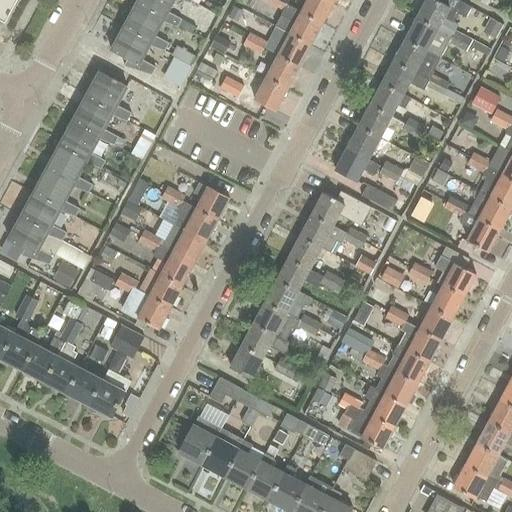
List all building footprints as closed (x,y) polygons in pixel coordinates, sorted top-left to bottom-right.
[(0,0),(0,18),(8,22),(19,0),(0,0)] [(140,0),(138,3),(166,18),(163,22),(178,27),(182,20),(168,12),(175,0),(140,0)] [(279,0),(276,7),(284,11),(282,16),(296,23),(290,34),(311,45),(323,23),(301,13),(287,6),(290,0),(279,0)] [(323,23),(334,2),(330,0),(305,0),(307,1),(301,13),(323,23)] [(459,27),(454,24),(459,15),(467,19),(472,9),(455,0),(449,0),(446,6),(435,0),(426,0),(417,19),(453,38),(456,32),(459,27)] [(138,3),(125,28),(152,42),(149,47),(165,54),(170,46),(155,38),(163,22),(166,18),(138,3)] [(235,7),(229,18),(238,23),(244,12),(235,7)] [(449,45),(453,38),(417,19),(405,41),(441,60),(449,45)] [(490,19),(483,33),(496,39),(503,26),(490,19)] [(182,20),(178,27),(192,35),(196,28),(182,20)] [(125,28),(112,51),(129,61),(125,68),(152,77),(156,70),(142,62),(149,47),(152,42),(125,28)] [(457,49),(457,47),(463,36),(456,32),(453,38),(449,45),(457,49)] [(217,34),(210,47),(224,55),(231,42),(217,34)] [(252,49),(258,39),(249,34),(243,45),(252,49)] [(299,67),(311,45),(290,34),(278,56),(299,67)] [(463,36),(457,47),(457,49),(466,54),(465,56),(483,66),(487,58),(470,49),(471,47),(469,46),(472,41),(463,36)] [(258,39),(252,49),(261,54),(267,44),(258,39)] [(430,81),(433,76),(441,60),(405,41),(393,62),(430,81)] [(176,59),(193,68),(198,58),(179,47),(173,57),(176,59)] [(501,47),(495,59),(504,63),(510,51),(501,47)] [(287,89),(299,67),(278,56),(266,78),(287,89)] [(426,88),(430,81),(393,62),(382,84),(404,96),(411,84),(425,91),(426,88)] [(115,112),(112,117),(127,124),(135,127),(138,121),(131,118),(132,116),(117,108),(127,88),(100,73),(88,97),(115,112)] [(254,100),(266,78),(257,73),(252,82),(247,79),(243,87),(237,98),(232,107),(259,121),(266,107),(254,100)] [(435,93),(442,81),(433,76),(430,81),(426,88),(435,93)] [(229,93),(235,83),(228,78),(222,89),(229,93)] [(275,112),(287,89),(266,78),(254,100),(275,112)] [(461,106),(464,99),(447,90),(450,85),(442,81),(435,93),(461,106)] [(235,83),(229,93),(237,98),(243,87),(235,83)] [(405,109),(411,99),(404,96),(382,84),(370,106),(404,125),(405,124),(393,118),(400,106),(405,109)] [(482,88),(473,105),(493,116),(502,99),(482,88)] [(88,97),(74,121),(102,136),(99,141),(115,147),(119,140),(104,132),(112,117),(115,112),(88,97)] [(399,135),(404,125),(370,106),(358,127),(381,140),(387,129),(399,135)] [(499,127),(506,115),(497,110),(490,122),(499,127)] [(511,125),(511,124),(511,118),(506,115),(499,127),(508,132),(506,136),(500,147),(511,152),(511,125)] [(410,136),(417,124),(407,119),(404,125),(401,131),(410,136)] [(74,121),(62,145),(89,160),(86,165),(102,171),(106,164),(91,156),(99,141),(102,136),(74,121)] [(417,124),(410,136),(419,141),(423,135),(426,129),(417,124)] [(370,162),(381,140),(358,127),(346,149),(381,168),(370,162)] [(145,130),(132,155),(143,160),(156,136),(154,136),(145,130)] [(78,180),(86,165),(89,160),(62,145),(49,169),(76,184),(73,189),(88,195),(92,187),(78,180)] [(511,182),(511,152),(500,147),(488,169),(487,169),(511,182)] [(376,177),(381,168),(346,149),(334,171),(358,184),(365,171),(376,177)] [(408,176),(423,184),(436,162),(421,153),(408,176)] [(475,171),(481,160),(482,159),(473,154),(466,166),(475,171)] [(445,159),(440,169),(448,173),(453,163),(445,159)] [(487,169),(490,164),(482,159),(481,160),(475,171),(484,175),(482,181),(486,183),(480,193),(511,209),(511,207),(511,182),(487,169)] [(388,179),(388,178),(394,168),(386,164),(380,175),(388,179)] [(394,168),(388,178),(396,182),(397,180),(403,183),(405,179),(400,177),(402,172),(394,168)] [(65,204),(73,189),(76,184),(49,169),(36,193),(64,208),(61,213),(75,219),(84,224),(88,217),(79,212),(65,204)] [(436,169),(431,180),(443,186),(449,176),(436,169)] [(138,206),(149,184),(140,180),(137,185),(129,202),(138,206)] [(197,209),(217,220),(229,199),(208,188),(207,189),(200,185),(195,194),(202,198),(197,209)] [(368,185),(362,196),(400,217),(406,206),(368,185)] [(170,205),(171,204),(177,192),(169,188),(162,200),(170,205)] [(205,243),(206,241),(217,220),(197,209),(184,202),(187,197),(177,192),(171,204),(170,205),(179,209),(176,214),(180,216),(174,227),(205,243)] [(36,193),(23,216),(51,231),(48,236),(59,241),(63,243),(67,236),(53,228),(61,213),(64,208),(36,193)] [(311,215),(334,227),(340,216),(362,227),(372,209),(341,193),(336,202),(323,194),(311,215)] [(499,231),(511,209),(480,193),(469,215),(464,212),(499,231)] [(452,214),(458,203),(449,197),(442,209),(452,214)] [(464,212),(467,207),(458,203),(452,214),(462,220),(460,224),(473,230),(466,243),(472,246),(473,246),(476,248),(487,254),(499,231),(464,212)] [(129,204),(124,215),(138,222),(143,211),(129,204)] [(348,235),(334,227),(311,215),(299,237),(320,248),(332,255),(338,243),(342,245),(344,242),(352,246),(359,233),(351,229),(348,235)] [(23,216),(9,243),(26,252),(23,258),(50,267),(55,260),(53,259),(40,251),(45,241),(48,236),(51,231),(23,216)] [(117,224),(111,235),(126,243),(132,232),(117,224)] [(160,247),(159,247),(193,265),(205,243),(174,227),(163,248),(160,247)] [(147,248),(154,236),(145,231),(139,243),(147,248)] [(362,251),(365,245),(368,239),(359,233),(352,246),(362,251)] [(45,241),(40,251),(53,259),(54,257),(82,272),(90,258),(63,243),(59,241),(48,236),(45,241)] [(159,247),(160,247),(163,240),(154,236),(147,248),(155,252),(153,257),(167,265),(161,275),(182,286),(193,265),(159,247)] [(309,270),(320,248),(299,237),(287,259),(309,270)] [(462,240),(458,248),(471,256),(476,248),(473,246),(472,246),(466,243),(462,240)] [(106,247),(100,259),(111,265),(118,253),(106,247)] [(437,284),(443,287),(464,298),(475,276),(465,270),(470,261),(446,248),(435,269),(442,273),(437,284)] [(362,257),(357,267),(372,275),(377,264),(362,257)] [(324,278),(309,270),(287,259),(276,280),(300,293),(305,282),(319,289),(321,285),(328,289),(335,277),(327,273),(324,278)] [(63,263),(54,279),(70,288),(79,272),(63,263)] [(417,280),(423,269),(414,264),(408,275),(417,280)] [(407,278),(389,268),(382,281),(400,291),(407,278)] [(423,269),(417,280),(425,284),(431,273),(423,269)] [(182,286),(161,275),(150,270),(139,292),(150,297),(170,308),(182,286)] [(97,272),(91,282),(109,292),(115,281),(97,272)] [(124,291),(130,280),(121,275),(115,286),(124,291)] [(339,294),(342,288),(345,282),(335,277),(328,289),(339,294)] [(351,277),(345,287),(354,292),(359,282),(351,277)] [(130,280),(124,291),(133,296),(139,285),(130,280)] [(297,319),(303,308),(310,306),(313,300),(300,293),(276,280),(264,302),(288,315),(297,319)] [(0,304),(3,306),(11,289),(0,283),(0,304)] [(452,319),(464,298),(443,287),(432,309),(452,319)] [(21,308),(33,314),(38,303),(27,297),(21,308)] [(158,330),(170,308),(150,297),(138,319),(158,330)] [(297,319),(288,315),(264,302),(252,324),(287,342),(293,330),(299,328),(305,332),(312,320),(304,316),(302,322),(297,319)] [(374,308),(366,303),(362,310),(370,314),(374,308)] [(27,324),(33,314),(21,308),(16,318),(27,324)] [(394,323),(400,313),(390,308),(385,319),(394,323)] [(440,342),(452,319),(432,309),(420,331),(440,342)] [(403,328),(405,323),(408,317),(400,313),(394,323),(403,328)] [(78,337),(84,326),(71,320),(65,330),(77,336),(78,337)] [(316,337),(319,332),(322,325),(312,320),(305,332),(316,337)] [(440,342),(420,331),(405,323),(403,328),(400,333),(404,335),(398,346),(409,352),(429,363),(440,342)] [(286,356),(291,345),(292,344),(287,342),(252,324),(240,347),(264,360),(270,348),(286,356)] [(0,359),(1,360),(14,335),(0,327),(0,359)] [(133,360),(145,339),(122,327),(116,338),(127,344),(122,354),(133,360)] [(23,372),(42,334),(31,329),(25,341),(14,335),(1,360),(23,372)] [(78,337),(77,336),(65,330),(60,341),(66,344),(58,359),(58,358),(45,383),(67,395),(80,370),(72,366),(78,355),(74,353),(76,348),(74,346),(78,337)] [(367,355),(369,351),(374,341),(352,330),(345,344),(367,355)] [(45,383),(58,358),(37,347),(43,334),(42,334),(23,372),(45,383)] [(97,346),(91,357),(103,363),(109,352),(97,346)] [(429,363),(409,352),(398,346),(393,356),(394,357),(389,368),(418,384),(429,363)] [(253,381),(264,360),(240,347),(229,368),(253,381)] [(371,368),(371,367),(377,355),(369,351),(367,355),(363,364),(371,368)] [(406,406),(418,384),(389,368),(383,366),(386,360),(377,355),(371,367),(371,368),(380,372),(377,377),(382,379),(377,390),(406,406)] [(281,376),(287,364),(278,360),(272,371),(281,376)] [(287,364),(281,376),(290,381),(296,369),(287,364)] [(89,406),(102,382),(80,370),(67,395),(89,406)] [(107,371),(102,382),(89,406),(112,419),(131,384),(107,371)] [(325,374),(319,387),(329,392),(337,380),(325,374)] [(236,401),(242,389),(219,377),(208,397),(221,404),(225,395),(236,401)] [(511,381),(500,403),(511,408),(511,381)] [(395,428),(406,406),(377,390),(372,387),(366,398),(371,401),(365,412),(395,428)] [(317,389),(312,400),(319,403),(324,393),(317,389)] [(128,406),(123,415),(130,419),(137,405),(140,400),(131,395),(125,405),(128,406)] [(339,407),(348,411),(354,399),(346,395),(339,407)] [(258,413),(264,401),(255,396),(249,408),(258,413)] [(395,428),(365,412),(361,410),(364,404),(354,399),(348,411),(356,416),(348,432),(383,450),(395,428)] [(264,401),(258,413),(267,418),(273,406),(264,401)] [(511,434),(511,431),(511,408),(500,403),(489,424),(511,436),(511,434)] [(202,466),(221,429),(198,417),(178,454),(202,466)] [(303,437),(309,425),(300,420),(293,432),(303,437)] [(511,447),(511,436),(489,424),(477,446),(498,457),(505,444),(511,447)] [(309,425),(303,437),(312,442),(319,430),(309,425)] [(224,478),(243,441),(221,429),(202,466),(224,478)] [(264,455),(252,449),(253,446),(243,441),(224,478),(247,490),(262,461),(264,455)] [(348,461),(354,449),(345,444),(339,456),(348,461)] [(487,477),(498,457),(477,446),(466,467),(498,484),(498,483),(487,477)] [(269,501),(284,473),(270,465),(276,453),(268,448),(264,455),(262,461),(247,490),(269,501)] [(354,449),(348,461),(343,470),(365,481),(376,461),(354,449)] [(488,503),(498,484),(466,467),(454,490),(475,501),(477,497),(488,503)] [(289,511),(291,511),(306,484),(284,473),(269,501),(289,511)] [(507,496),(511,486),(511,484),(504,480),(498,491),(507,496)] [(320,511),(329,496),(306,484),(291,511),(320,511)] [(329,496),(320,511),(348,511),(351,508),(329,496)]
